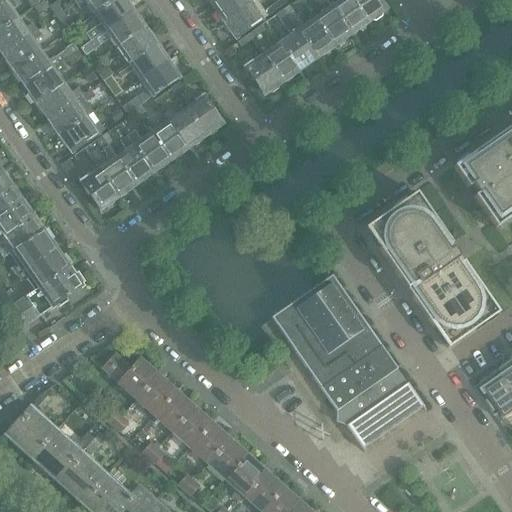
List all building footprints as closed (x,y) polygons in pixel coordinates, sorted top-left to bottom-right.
[(40,0),(30,0),(27,2),(33,10),(34,9),(43,3),(40,0)] [(81,0),(93,16),(116,0),(81,0)] [(128,7),(130,6),(125,0),(116,0),(93,16),(105,32),(133,13),(128,7)] [(216,13),(214,14),(221,24),(251,4),(248,0),(221,0),(211,7),(216,13)] [(351,0),(341,0),(331,8),(351,36),(357,31),(360,31),(365,28),(366,25),(368,24),(351,0)] [(351,0),(368,24),(372,21),(375,22),(381,18),(381,14),(385,11),(377,0),(351,0)] [(0,7),(0,32),(18,20),(7,3),(0,7)] [(43,3),(34,9),(39,16),(49,9),(49,8),(46,4),(43,3)] [(56,3),(49,8),(49,9),(56,18),(63,13),(56,3)] [(251,4),(221,24),(228,35),(230,34),(235,40),(263,21),(251,4)] [(331,8),(314,20),(333,48),(336,47),(338,47),(343,43),(344,41),(351,36),(331,8)] [(63,13),(56,18),(65,31),(65,32),(67,34),(69,33),(74,29),(63,13)] [(133,13),(105,32),(116,49),(146,28),(139,18),(137,19),(133,13)] [(18,20),(0,32),(0,53),(2,56),(30,36),(18,20)] [(314,20),(296,32),(316,60),(323,55),(326,56),(331,52),(331,50),(333,48),(314,20)] [(155,46),(151,40),(153,39),(146,28),(116,49),(128,65),(155,46)] [(296,32),(279,44),(299,72),(301,71),(304,71),(309,67),(310,65),(316,60),(296,32)] [(2,56),(6,62),(5,63),(11,73),(41,52),(30,36),(2,56)] [(279,44),(262,56),(282,84),(284,83),(287,83),(292,80),(292,77),(299,72),(279,44)] [(155,46),(128,65),(139,82),(169,61),(161,51),(160,52),(155,46)] [(41,52),(11,73),(19,83),(20,82),(25,89),(53,69),(41,52)] [(77,52),(66,59),(71,66),(81,59),(77,52)] [(249,59),(241,64),(264,97),(268,94),(272,94),(277,90),(278,87),(282,84),(262,56),(252,63),(249,59)] [(169,61),(139,82),(151,99),(179,79),(174,72),(176,71),(169,61)] [(29,95),(27,96),(34,106),(64,85),(58,76),(66,70),(61,63),(53,69),(25,89),(29,95)] [(88,68),(81,73),(89,85),(96,80),(88,68)] [(111,77),(103,82),(115,99),(122,94),(111,77)] [(180,83),(170,90),(174,96),(185,89),(182,84),(181,84),(180,83)] [(64,85),(34,106),(42,116),(43,115),(48,121),(81,98),(83,97),(78,89),(70,94),(64,85)] [(194,104),(184,111),(204,139),(208,136),(211,137),(217,132),(218,129),(222,126),(199,94),(191,99),(194,104)] [(52,128),(50,129),(57,139),(87,118),(92,114),(81,98),(48,121),(52,128)] [(140,106),(134,111),(136,113),(139,118),(145,113),(140,106)] [(117,110),(109,116),(114,124),(121,119),(121,116),(117,110)] [(184,111),(167,123),(187,151),(193,146),(196,146),(201,143),(202,140),(204,139),(184,111)] [(87,118),(57,139),(65,149),(66,148),(71,155),(99,135),(87,118)] [(167,123),(150,135),(170,163),(172,161),(175,161),(179,158),(180,155),(187,151),(167,123)] [(511,127),(453,168),(468,190),(471,187),(477,196),(473,198),(495,229),(496,229),(509,247),(511,244),(511,127)] [(150,135),(133,147),(152,175),(159,170),(162,170),(167,167),(168,164),(170,163),(150,135)] [(133,147),(115,159),(135,187),(137,185),(140,186),(145,182),(146,179),(152,175),(133,147)] [(115,159),(98,171),(118,199),(120,197),(123,198),(128,194),(129,191),(135,187),(115,159)] [(69,161),(60,167),(72,183),(78,179),(80,177),(69,161)] [(80,177),(78,179),(100,211),(105,208),(108,209),(114,205),(114,201),(118,199),(98,171),(88,178),(86,174),(80,177)] [(1,174),(0,174),(0,195),(11,188),(10,187),(11,184),(7,179),(4,179),(1,174)] [(11,188),(0,195),(0,217),(21,203),(17,198),(18,195),(15,190),(12,190),(11,188)] [(415,194),(364,230),(447,350),(499,314),(415,194)] [(21,203),(0,217),(0,232),(3,238),(31,218),(31,217),(31,214),(28,209),(25,209),(21,203)] [(38,227),(39,225),(35,220),(32,219),(31,218),(3,238),(9,245),(0,251),(0,253),(4,260),(9,256),(42,233),(38,227)] [(67,268),(70,266),(64,257),(61,259),(49,242),(52,240),(46,232),(43,234),(42,233),(9,256),(34,292),(25,298),(38,317),(57,305),(59,308),(68,302),(65,299),(81,288),(80,286),(83,284),(77,275),(74,278),(67,268)] [(331,277),(270,319),(336,413),(337,412),(347,426),(346,427),(362,450),(423,408),(407,385),(406,385),(396,371),(397,370),(331,277)] [(2,288),(0,289),(0,304),(5,312),(14,306),(2,288)] [(14,306),(5,312),(18,331),(38,317),(25,298),(14,306)] [(115,356),(102,370),(118,385),(131,370),(115,356)] [(118,385),(117,386),(118,386),(119,385),(136,401),(156,378),(140,363),(141,362),(139,360),(131,370),(118,385)] [(511,363),(501,371),(511,386),(511,363)] [(511,386),(501,371),(475,389),(488,408),(495,403),(506,420),(511,416),(511,386)] [(174,394),(157,378),(158,377),(157,377),(156,378),(136,401),(154,417),(174,394)] [(154,417),(172,433),(193,409),(192,410),(175,394),(176,393),(175,393),(174,394),(154,417)] [(43,395),(34,405),(41,411),(50,401),(43,395)] [(7,437),(31,458),(29,460),(30,461),(55,433),(30,411),(31,409),(30,408),(4,438),(5,438),(7,437)] [(193,409),(172,433),(190,449),(211,425),(210,426),(193,410),(194,409),(193,409)] [(106,422),(112,427),(121,418),(114,412),(106,422)] [(121,418),(112,427),(119,434),(127,424),(121,418)] [(190,449),(208,465),(229,441),(228,442),(211,426),(212,425),(211,425),(190,449)] [(56,481),(55,483),(80,456),(55,433),(30,461),(32,459),(56,481)] [(88,434),(78,444),(85,450),(94,440),(88,434)] [(94,440),(85,450),(91,456),(101,446),(94,440)] [(229,441),(208,465),(226,481),(247,457),(246,458),(229,442),(230,441),(229,441)] [(141,454),(148,460),(156,450),(150,444),(141,454)] [(156,450),(148,460),(155,466),(163,456),(156,450)] [(80,456),(55,483),(56,483),(57,482),(81,503),(80,505),(80,506),(105,478),(80,456)] [(247,457),(226,481),(244,497),(265,473),(264,474),(247,458),(248,457),(247,457)] [(244,497),(260,511),(262,511),(282,490),(283,489),(282,490),(265,474),(266,473),(265,473),(244,497)] [(177,486),(184,492),(192,482),(186,476),(177,486)] [(91,511),(120,511),(124,508),(128,511),(146,511),(157,500),(143,487),(135,497),(131,494),(127,498),(105,478),(80,506),(81,506),(82,504),(91,511)] [(192,482),(184,492),(190,498),(199,488),(192,482)] [(262,511),(295,511),(300,506),(301,505),(300,505),(300,506),(282,490),(262,511)] [(170,511),(157,500),(146,511),(170,511)]
